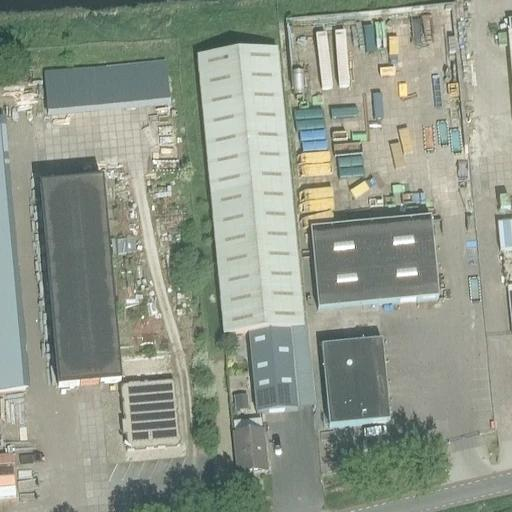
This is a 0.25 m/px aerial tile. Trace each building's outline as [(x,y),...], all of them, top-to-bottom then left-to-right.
[(249,336),(257,416),(296,412),(289,332),(304,331),(277,51),(196,58),(223,339),(249,336)] [(174,60),(44,71),(47,109),(177,98),(174,60)] [(0,391),(29,389),(4,118),(0,118),(0,391)] [(119,348),(106,211),(103,182),(41,187),(59,388),(168,379),(164,354),(119,357),(119,348)] [(318,313),(438,301),(430,221),(310,232),(318,313)] [(511,224),(495,226),(497,253),(511,251),(511,224)] [(321,349),(329,430),(390,424),(382,343),(321,349)] [(127,453),(180,448),(174,383),(121,388),(127,453)] [(246,398),(233,399),(235,413),(248,412),(246,398)] [(237,476),(267,474),(263,433),(233,436),(237,476)]
